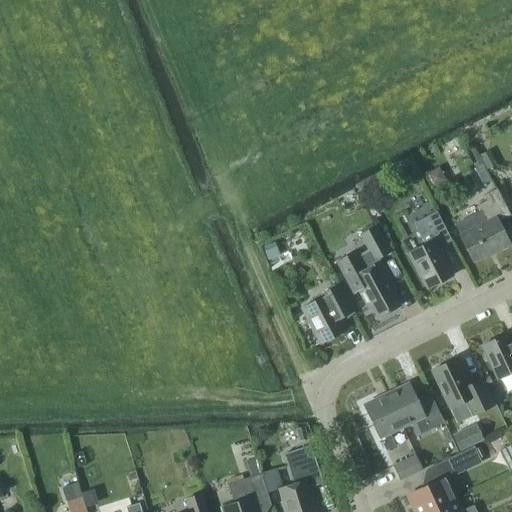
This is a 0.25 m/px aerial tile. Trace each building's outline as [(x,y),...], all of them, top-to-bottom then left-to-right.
[(479,155),(484,164),(493,159),(488,150),(479,155)] [(491,179),(483,164),(474,169),(481,184),(491,179)] [(459,235),(472,262),(495,250),(496,251),(509,245),(497,221),(509,215),(495,188),(483,195),(485,200),(476,205),(479,211),(453,225),(459,235)] [(424,244),(408,252),(426,288),(451,275),(436,246),(450,239),(435,211),(413,223),(424,244)] [(390,253),(375,225),(358,234),(367,250),(373,262),(378,259),(390,253)] [(268,260),(279,256),(274,243),(263,247),(268,260)] [(378,259),(373,262),(367,250),(356,256),(357,257),(339,267),(352,292),(358,289),(368,308),(372,306),(377,317),(398,305),(390,290),(394,288),(378,259)] [(301,307),(319,343),(344,330),(337,316),(351,309),(338,284),(323,291),(325,295),(301,307)] [(496,379),(511,371),(511,341),(509,343),(505,334),(480,345),(496,379)] [(464,400),(471,415),(493,405),(481,379),(469,384),(456,357),(430,370),(449,408),(464,400)] [(408,383),(385,394),(401,426),(413,420),(420,433),(443,422),(429,393),(415,400),(408,383)] [(401,426),(385,394),(363,404),(385,450),(395,445),(388,432),(401,426)] [(460,451),(484,440),(476,424),(453,435),(460,451)] [(299,442),(308,439),(304,426),(295,429),(299,442)] [(511,449),(509,444),(499,449),(510,471),(511,470),(511,449)] [(278,488),(285,511),(314,511),(307,488),(322,483),(315,460),(308,445),(283,453),(293,484),(278,488)] [(449,458),(455,471),(479,460),(473,446),(449,458)] [(414,455),(392,465),(399,480),(421,469),(414,455)] [(266,492),(274,490),(268,470),(260,473),(266,492)] [(220,507),(221,511),(257,511),(257,509),(270,505),(266,492),(260,473),(227,484),(233,503),(220,507)] [(406,494),(414,511),(426,511),(455,499),(445,476),(406,494)] [(66,502),(81,497),(77,484),(62,489),(66,502)] [(85,506),(96,502),(93,491),(81,495),(85,506)] [(205,511),(200,494),(185,499),(188,511),(205,511)] [(455,499),(426,511),(475,511),(473,505),(460,510),(455,499)] [(126,511),(141,511),(138,503),(125,507),(126,511)]
